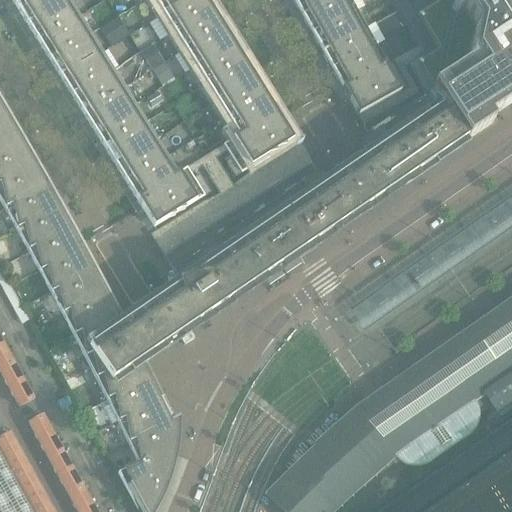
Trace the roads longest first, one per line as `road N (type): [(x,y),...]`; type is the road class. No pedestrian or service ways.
road 1 (residential): [(215,413),(256,345),(301,296),(383,232)]
road 2 (residential): [(215,413),(108,226)]
road 3 (residential): [(383,232),(511,145)]
road 4 (residential): [(383,232),(309,108)]
